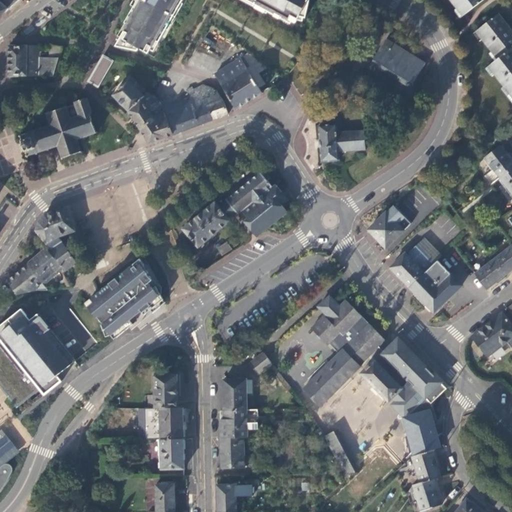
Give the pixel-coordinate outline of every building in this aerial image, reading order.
[(17,0),(0,0),(0,3),(6,9),(12,5),(17,0)] [(138,0),(124,24),(127,26),(120,39),(129,44),(126,50),(137,52),(139,49),(148,54),(155,41),(159,43),(166,29),(165,29),(179,3),(181,3),(182,0),(257,0),(270,7),(269,9),(283,16),(285,13),(298,19),(299,17),(306,18),(310,0),(138,0)] [(460,18),(483,0),(449,0),(456,8),(454,10),(460,18)] [(511,50),(511,49),(511,47),(511,32),(498,14),(473,33),(479,41),(481,40),(490,51),(488,53),(494,61),(485,68),(491,76),(494,75),(503,86),(500,88),(511,102),(511,50)] [(427,60),(389,36),(375,59),(413,82),(427,60)] [(120,39),(116,47),(126,50),(129,44),(120,39)] [(52,76),(61,47),(49,46),(48,58),(38,58),(38,46),(21,46),(8,46),(8,75),(52,76)] [(262,92),(241,57),(227,66),(249,100),(262,92)] [(91,81),(99,85),(112,63),(104,58),(91,81)] [(236,108),(249,100),(227,66),(215,73),(236,108)] [(127,80),(143,97),(147,93),(130,76),(127,80)] [(112,94),(129,111),(143,97),(127,80),(112,94)] [(212,119),(228,113),(223,101),(216,89),(203,85),(193,88),(193,87),(186,89),(192,96),(197,108),(206,105),(212,119)] [(150,142),(212,119),(206,105),(197,108),(192,96),(163,107),(147,93),(143,97),(129,111),(144,133),(150,142)] [(92,111),(87,98),(75,103),(79,115),(70,118),(66,107),(46,113),(50,125),(19,135),(21,141),(26,156),(58,146),(62,158),(81,152),(77,139),(85,137),(96,133),(89,112),(92,111)] [(337,125),(319,126),(322,162),(340,161),(340,151),(366,149),(365,132),(337,134),(337,125)] [(500,178),(511,169),(511,161),(501,146),(485,159),(500,178)] [(511,169),(500,178),(511,194),(511,169)] [(286,211),(282,205),(279,202),(281,201),(281,197),(279,195),(280,194),(274,187),(272,189),(271,187),(272,186),(259,171),(251,178),(248,177),(244,181),(244,183),(226,198),(226,199),(218,206),(215,201),(182,228),(198,248),(231,221),(229,219),(237,213),(239,214),(240,213),(242,211),(248,219),(247,221),(245,222),(256,235),(257,234),(286,211)] [(44,215),(59,236),(74,231),(67,208),(44,215)] [(240,213),(247,221),(248,219),(242,211),(240,213)] [(368,229),(386,247),(393,240),(404,230),(397,224),(387,212),(368,229)] [(55,239),(59,236),(44,215),(38,222),(35,231),(45,244),(55,239)] [(404,230),(393,240),(399,245),(416,228),(405,217),(397,224),(404,230)] [(63,269),(63,273),(76,263),(65,246),(57,243),(55,239),(45,244),(47,246),(63,269)] [(222,255),(232,249),(226,241),(216,248),(222,255)] [(511,268),(511,245),(492,260),(504,275),(511,268)] [(17,295),(36,291),(35,289),(41,284),(43,286),(63,269),(47,246),(30,260),(31,262),(7,282),(17,295)] [(390,268),(410,287),(411,285),(433,264),(415,246),(408,252),(410,254),(407,256),(404,254),(390,268)] [(89,302),(88,304),(87,306),(87,307),(99,322),(105,338),(111,337),(115,341),(129,329),(141,319),(150,311),(152,314),(160,307),(160,295),(139,259),(89,302)] [(411,285),(410,287),(435,311),(462,284),(437,260),(433,264),(411,285)] [(504,275),(492,260),(475,274),(486,289),(504,275)] [(339,354),(303,390),(320,407),(360,368),(358,366),(384,341),(346,301),(339,307),(335,302),(329,297),(317,307),(325,314),(324,316),(310,329),(326,346),(328,344),(332,340),(342,351),(339,354)] [(0,386),(16,407),(40,389),(45,395),(80,368),(38,313),(30,320),(21,309),(0,325),(0,386)] [(511,326),(502,313),(472,336),(488,356),(511,336),(511,326)] [(418,415),(446,390),(398,339),(383,354),(408,380),(401,388),(374,359),(360,373),(388,401),(397,392),(400,395),(393,402),(395,406),(398,411),(403,418),(413,409),(418,415)] [(328,344),(339,354),(342,351),(332,340),(328,344)] [(249,363),(258,375),(272,365),(264,355),(263,353),(249,363)] [(160,409),(177,408),(176,376),(154,375),(154,396),(154,408),(160,409)] [(223,380),(223,410),(247,410),(247,394),(246,379),(223,380)] [(148,408),(135,408),(135,440),(160,439),(160,409),(154,408),(148,408)] [(182,439),(182,408),(177,408),(160,409),(160,439),(182,439)] [(220,439),(243,438),(247,438),(247,429),(257,429),(256,410),(247,410),(223,410),(224,420),(224,425),(220,425),(220,439)] [(19,451),(2,430),(0,431),(0,467),(5,464),(19,451)] [(337,463),(350,457),(337,430),(322,438),(337,463)] [(220,439),(221,468),(244,467),(243,438),(220,439)] [(183,469),(182,439),(160,439),(161,470),(183,469)] [(438,462),(435,450),(415,455),(412,456),(419,483),(435,479),(440,478),(436,463),(438,462)] [(350,457),(337,463),(342,474),(357,472),(350,457)] [(5,464),(0,467),(0,490),(12,472),(13,469),(12,467),(11,465),(9,464),(6,464),(5,464)] [(439,490),(435,479),(419,483),(413,485),(420,511),(440,505),(437,491),(439,490)] [(174,511),(174,485),(156,485),(156,511),(174,511)] [(216,511),(235,511),(234,485),(216,485),(216,511)] [(487,511),(479,505),(476,508),(466,499),(456,511),(487,511)]
